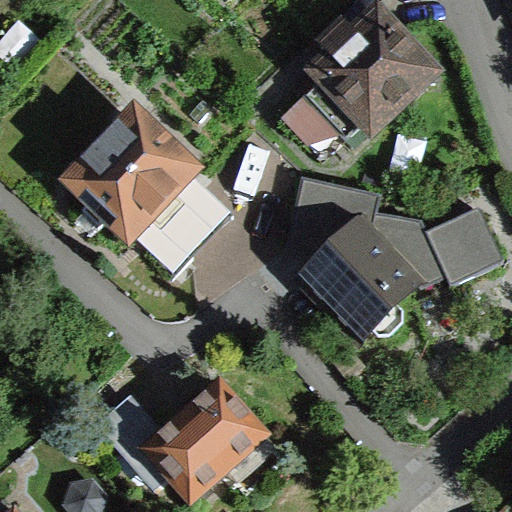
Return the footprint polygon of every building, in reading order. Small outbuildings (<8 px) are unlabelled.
[(447,74),(382,2),(352,30),(345,23),(315,49),(323,58),(305,74),(318,88),(286,118),(326,162),(362,130),(372,142),(447,74)] [(205,161),(138,99),(64,178),(101,213),(130,240),(137,233),(175,270),(230,212),(191,176),(205,161)] [(430,230),(424,220),(382,211),(386,195),(311,179),(297,243),(332,250),(298,282),(362,349),(425,289),(420,284),(446,272),(451,285),(505,259),(481,207),(430,230)] [(273,444),(220,380),(157,432),(127,396),(93,424),(153,496),(166,485),(188,511),(189,511),(233,476),(238,482),(271,454),(267,449),(273,444)] [(102,511),(107,500),(93,481),(72,485),(65,506),(70,511),(102,511)]
